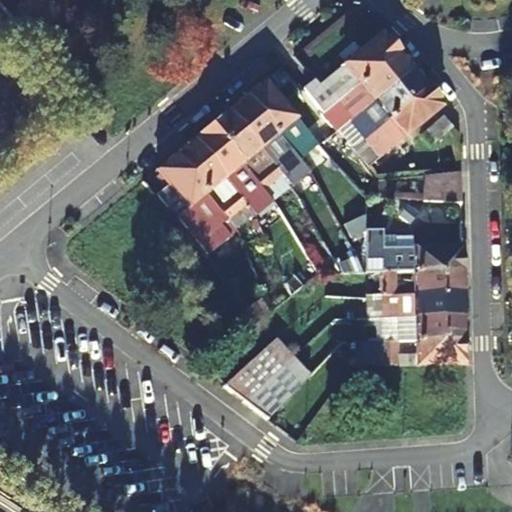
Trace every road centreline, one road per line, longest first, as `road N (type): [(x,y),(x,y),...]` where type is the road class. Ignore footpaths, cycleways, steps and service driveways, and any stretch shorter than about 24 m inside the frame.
road 1 (residential): [(9,256),(288,460),(476,448),(487,439)]
road 2 (residential): [(487,439),(476,112),(418,38)]
road 3 (residential): [(306,0),(9,256)]
